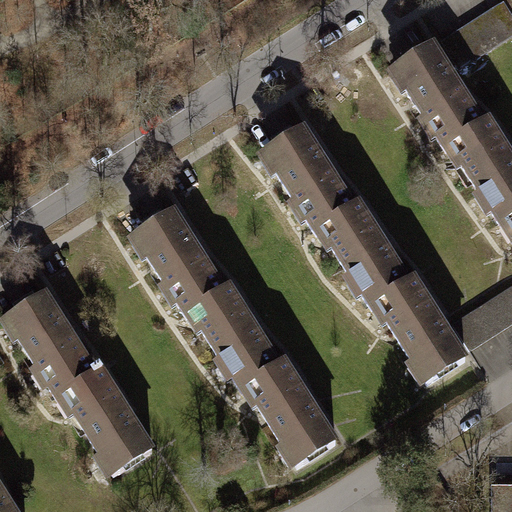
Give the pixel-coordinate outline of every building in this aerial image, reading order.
[(382,8),(335,39),(391,123),(438,92),(382,8)] [(262,81),(216,109),(270,196),(316,168),(262,81)] [(448,86),(404,116),(464,204),(508,174),(448,86)] [(143,154),(97,186),(162,280),(208,248),(143,154)] [(330,161),(284,192),(353,292),(399,261),(330,161)] [(511,173),(474,201),(511,254),(511,173)] [(22,235),(0,249),(0,308),(39,368),(89,335),(22,235)] [(219,243),(174,275),(244,373),(289,342),(219,243)] [(413,251),(364,287),(440,388),(489,352),(413,251)] [(494,340),(511,328),(511,290),(477,312),(494,340)] [(98,329),(53,361),(120,456),(166,424),(98,329)] [(308,330),(261,364),(332,462),(379,428),(308,330)] [(55,511),(56,511),(0,431),(0,511),(55,511)] [(511,511),(511,489),(493,489),(493,511),(511,511)]
